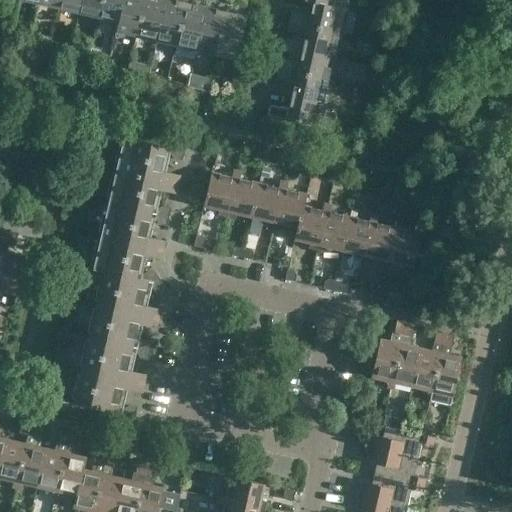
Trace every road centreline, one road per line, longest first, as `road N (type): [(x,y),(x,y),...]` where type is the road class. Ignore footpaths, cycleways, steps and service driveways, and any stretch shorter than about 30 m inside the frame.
road 1 (residential): [(303,449),(335,313),(212,283),(178,418)]
road 2 (residential): [(178,418),(303,449)]
